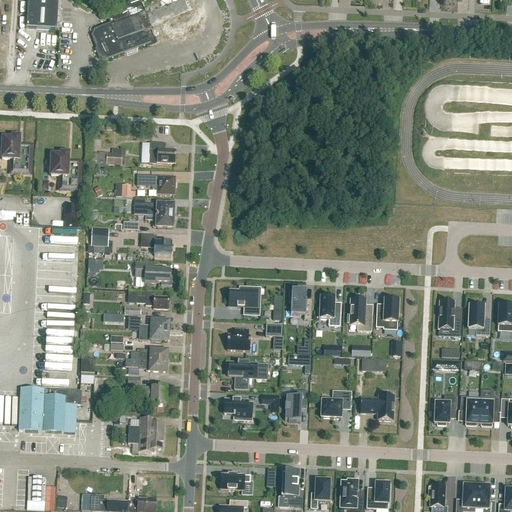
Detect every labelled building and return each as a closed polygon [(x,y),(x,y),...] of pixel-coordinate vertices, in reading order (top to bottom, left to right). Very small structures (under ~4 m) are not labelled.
[(27,0),(26,30),(57,32),(58,0),(27,0)] [(143,14),(110,27),(95,33),(94,37),(98,48),(96,51),(98,58),(105,62),(123,54),(128,57),(137,54),(138,49),(151,44),(150,41),(153,40),(143,14)] [(19,151),(20,138),(12,138),(12,140),(10,140),(9,139),(7,139),(5,139),(4,140),(2,140),(2,143),(0,143),(0,152),(2,153),(1,161),(11,161),(10,175),(30,176),(32,151),(19,151)] [(142,145),(141,165),(149,165),(150,156),(149,156),(149,145),(142,145)] [(175,166),(175,152),(163,151),(163,146),(149,145),(149,156),(150,156),(149,165),(149,166),(157,166),(157,165),(175,166)] [(106,167),(106,155),(106,154),(99,154),(99,155),(93,154),(92,166),(106,167)] [(68,167),(69,155),(61,155),(61,157),(59,157),(58,156),(56,156),(54,156),(53,157),(51,157),(51,160),(49,161),(47,162),(46,165),(47,167),(49,169),(51,169),(50,177),(60,178),(59,192),(79,193),(81,168),(68,167)] [(121,167),(122,155),(112,155),(106,155),(106,167),(121,167)] [(157,180),(157,178),(145,178),(145,179),(137,179),(137,188),(144,188),(150,188),(152,191),(158,191),(158,196),(174,196),(174,180),(157,180)] [(116,186),(115,199),(135,199),(135,193),(131,193),(131,187),(116,186)] [(134,208),(133,217),(146,218),(173,218),(174,207),(157,206),(157,209),(134,208)] [(77,230),(78,214),(78,208),(64,207),(63,229),(77,230)] [(173,231),(173,218),(146,218),(146,222),(154,222),(153,230),(156,230),(173,231)] [(138,232),(138,225),(123,224),(123,232),(138,232)] [(108,249),(108,232),(108,231),(91,230),(90,249),(105,249),(108,249)] [(170,259),(171,245),(152,244),(152,238),(142,238),(141,249),(149,250),(150,248),(155,248),(154,258),(170,259)] [(90,249),(90,260),(104,261),(105,249),(90,249)] [(136,265),(135,279),(145,280),(144,286),(156,287),(156,284),(162,285),(162,287),(172,288),(172,280),(170,280),(170,273),(153,272),(153,266),(136,265)] [(240,288),(240,294),(230,293),(229,308),(237,308),(237,309),(244,309),(257,309),(258,297),(253,297),(254,289),(240,288)] [(306,295),(303,294),(288,294),(288,305),(291,305),(290,317),(304,317),(304,322),(311,322),(312,302),(306,302),(306,297),(306,295)] [(136,306),(145,306),(145,308),(153,309),(153,311),(168,312),(168,311),(169,311),(170,306),(168,306),(168,300),(153,299),(154,296),(137,295),(136,306)] [(274,298),(274,309),(283,309),(283,298),(274,298)] [(319,320),(319,321),(329,322),(329,328),(340,329),(340,315),(334,315),(335,300),(320,299),(319,312),(317,311),(317,320),(319,320)] [(365,318),(366,301),(350,300),(350,317),(347,317),(347,325),(349,325),(349,327),(358,328),(358,333),(371,334),(372,318),(365,318)] [(376,330),(397,331),(398,303),(396,303),(396,301),(386,300),(386,302),(384,302),(384,317),(376,317),(376,330)] [(460,340),(461,322),(453,322),(453,320),(454,320),(455,314),(454,314),(454,311),(454,305),(453,305),(453,303),(441,303),(441,305),(440,305),(438,331),(452,332),(452,340),(460,340)] [(471,308),(469,308),(468,331),(476,332),(476,338),(490,338),(490,324),(483,324),(484,309),(482,309),(482,307),(471,306),(471,308)] [(499,308),(498,334),(511,334),(511,308),(511,306),(501,306),(501,308),(499,308)] [(131,319),(131,332),(139,333),(139,335),(151,335),(152,332),(168,333),(169,324),(162,323),(162,322),(152,322),(152,328),(140,327),(140,320),(131,319)] [(282,327),(266,326),(265,339),(274,339),(281,339),(282,327)] [(234,333),(234,337),(228,337),(227,352),(249,353),(250,338),(248,338),(249,332),(235,331),(234,333)] [(123,345),(123,332),(111,332),(110,345),(123,345)] [(168,343),(168,333),(152,332),(151,335),(139,335),(139,342),(151,343),(151,344),(161,344),(161,343),(168,343)] [(274,339),(273,352),(282,353),(283,339),(281,339),(274,339)] [(332,350),(332,358),(340,358),(340,350),(332,350)] [(361,351),(361,359),(370,359),(370,351),(361,351)] [(126,362),(167,364),(167,353),(151,352),(151,353),(139,352),(139,356),(126,355),(126,362)] [(459,352),(449,352),(449,360),(459,360),(459,352)] [(289,357),(288,367),(305,368),(305,376),(310,376),(311,358),(289,357)] [(94,375),(95,361),(81,361),(80,375),(94,375)] [(331,370),(354,371),(354,362),(331,361),(331,370)] [(166,374),(167,364),(126,362),(126,369),(146,370),(146,373),(150,374),(166,374)] [(362,362),(362,373),(377,374),(377,363),(362,362)] [(433,371),(441,372),(441,364),(433,363),(433,371)] [(464,363),(464,372),(480,373),(481,364),(464,363)] [(228,379),(234,380),(234,392),(248,393),(248,385),(242,385),(242,380),(255,381),(256,377),(268,377),(268,366),(227,364),(226,371),(229,371),(228,379)] [(165,389),(152,389),(142,389),(141,401),(152,401),(151,408),(165,408),(165,406),(166,406),(167,401),(165,400),(165,389)] [(59,393),(20,391),(18,433),(75,436),(76,407),(81,407),(81,393),(59,392),(59,393)] [(294,399),(286,399),(285,407),(284,414),(285,414),(285,422),(288,423),(288,424),(300,425),(301,409),(307,409),(308,394),(294,393),(294,399)] [(332,404),(322,403),(321,420),(341,421),(341,412),(350,412),(351,394),(333,394),(332,404)] [(261,406),(271,406),(271,408),(277,408),(278,398),(275,398),(275,403),(261,406)] [(378,423),(393,424),(394,399),(379,398),(379,401),(361,400),(360,415),(378,416),(378,423)] [(449,411),(456,411),(457,399),(444,398),(444,405),(435,405),(435,407),(433,407),(432,416),(435,416),(434,425),(437,426),(437,428),(446,428),(446,426),(449,426),(449,411)] [(479,427),(480,400),(460,399),(460,414),(466,415),(466,428),(476,428),(476,427),(479,427)] [(480,400),(479,427),(481,427),(481,429),(492,429),(492,416),(499,416),(499,401),(493,400),(480,400)] [(234,418),(234,422),(251,423),(252,414),(252,406),(248,405),(248,403),(240,403),(240,402),(233,402),(225,402),(224,416),(233,417),(233,418),(234,418)] [(128,437),(163,439),(164,426),(153,426),(153,422),(140,422),(139,430),(129,429),(128,437)] [(128,437),(128,446),(133,446),(132,456),(138,456),(138,454),(151,455),(151,451),(162,452),(163,439),(128,437)] [(286,476),(282,476),(281,500),(288,500),(288,508),(302,509),(303,493),(297,493),(297,492),(298,484),(298,476),(286,475),(286,476)] [(228,478),(221,478),(220,492),(244,493),(244,485),(250,485),(250,478),(244,477),(243,479),(237,479),(237,477),(228,477),(228,478)] [(32,503),(41,504),(42,479),(33,479),(32,503)] [(317,504),(329,504),(330,483),(316,483),(315,496),(311,496),(310,511),(317,511),(317,504)] [(348,484),(348,486),(341,486),(341,497),(339,497),(339,504),(341,504),(340,511),(350,511),(349,511),(362,511),(363,504),(356,503),(357,485),(348,484)] [(366,511),(382,511),(387,511),(389,486),(375,485),(375,501),(367,500),(366,511)] [(475,511),(476,488),(474,488),(474,486),(465,486),(465,487),(463,487),(463,502),(456,502),(455,511),(475,511)] [(478,488),(476,488),(475,511),(483,511),(482,511),(494,511),(495,504),(489,503),(489,489),(487,489),(487,487),(478,486),(478,488)] [(431,511),(446,511),(447,509),(444,509),(445,489),(431,488),(431,489),(429,489),(428,499),(430,499),(430,509),(432,509),(431,511)] [(511,511),(511,490),(507,490),(507,492),(505,491),(504,506),(498,506),(498,511),(511,511)] [(127,511),(128,503),(127,503),(103,502),(104,497),(90,496),(88,511),(127,511)] [(128,503),(127,511),(154,511),(155,501),(147,501),(147,499),(137,499),(137,504),(128,503)] [(44,511),(45,504),(41,504),(32,503),(27,503),(27,511),(44,511)] [(247,510),(248,504),(229,503),(229,509),(219,508),(218,511),(243,511),(243,510),(247,510)]
